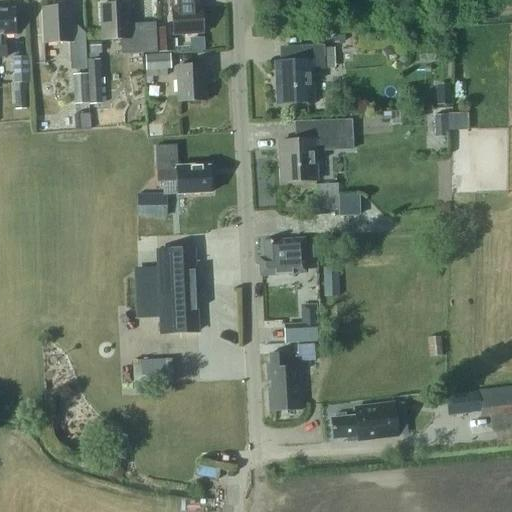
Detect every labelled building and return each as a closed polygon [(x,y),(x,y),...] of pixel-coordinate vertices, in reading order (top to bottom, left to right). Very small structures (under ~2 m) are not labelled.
[(164,0),(164,2),(171,2),(173,36),(201,35),(199,0),(164,0)] [(99,6),(102,42),(130,41),(128,5),(99,6)] [(41,10),(43,45),(68,44),(70,71),(86,70),(84,34),(87,34),(86,22),(70,22),(69,8),(41,10)] [(13,12),(0,12),(0,58),(5,59),(4,48),(0,48),(0,36),(15,36),(13,12)] [(137,29),(139,55),(156,53),(154,28),(137,29)] [(156,29),(158,53),(173,52),(171,28),(156,29)] [(100,42),(87,43),(88,55),(97,55),(100,54),(100,42)] [(277,64),(280,106),(314,104),(312,72),(325,72),(324,48),(300,50),(301,63),(277,64)] [(144,56),(144,71),(170,70),(170,55),(144,56)] [(27,109),(26,85),(27,85),(26,59),(12,59),(15,109),(27,109)] [(88,92),(89,104),(89,106),(101,106),(99,60),(86,61),(87,75),(88,92)] [(176,68),(178,103),(206,101),(204,66),(176,68)] [(89,104),(88,92),(87,75),(72,76),(73,105),(89,104)] [(449,105),(448,85),(436,86),(436,106),(449,105)] [(351,104),(343,104),(343,115),(352,114),(351,104)] [(446,116),(432,116),(433,132),(447,132),(446,116)] [(281,143),(283,186),(316,184),(314,149),(353,148),(351,122),(313,124),(314,141),(281,143)] [(156,183),(165,183),(177,182),(178,196),(209,195),(208,170),(197,171),(197,167),(178,168),(178,165),(176,165),(176,163),(155,164),(156,183)] [(136,218),(165,218),(165,195),(136,195),(136,218)] [(359,217),(358,196),(337,196),(337,217),(359,217)] [(336,198),(328,198),(329,213),(336,212),(336,198)] [(316,235),(303,236),(305,253),(317,252),(316,235)] [(263,260),(259,260),(260,275),(273,274),(273,275),(290,274),(290,273),(304,272),(302,240),(261,243),(263,260)] [(414,244),(354,247),(355,259),(415,256),(414,244)] [(160,333),(197,332),(194,250),(157,252),(160,333)] [(336,268),(321,269),(322,297),(338,297),(336,268)] [(300,324),(282,325),(283,345),(317,343),(316,324),(300,324)] [(428,357),(441,356),(439,337),(426,339),(428,357)] [(265,364),(267,413),(299,412),(296,368),(289,368),(289,354),(268,355),(269,364),(265,364)] [(170,381),(169,359),(137,360),(138,383),(170,381)] [(445,402),(447,417),(480,413),(478,398),(445,402)] [(352,407),(353,417),(329,419),(332,441),(346,439),(346,443),(356,442),(356,443),(398,438),(393,403),(352,407)]
